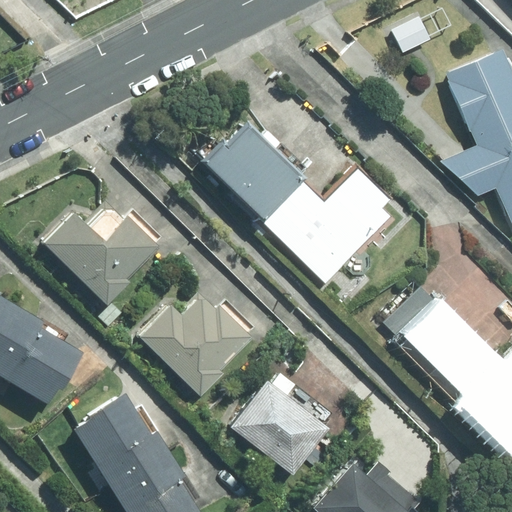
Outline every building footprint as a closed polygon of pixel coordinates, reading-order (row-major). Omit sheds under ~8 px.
[(511,68),(486,15),(423,46),(458,118),(428,132),(456,166),(473,161),(492,199),(511,188),(511,68)] [(368,176),(331,142),(305,170),(230,101),(181,136),(302,248),(368,176)] [(130,222),(101,194),(78,219),(50,192),(21,221),(78,276),(130,222)] [(146,280),(109,316),(169,377),(222,324),(171,272),(153,290),(146,280)] [(511,310),(474,346),(418,285),(377,323),(497,434),(511,417),(511,310)] [(0,301),(0,372),(6,376),(38,325),(0,301)] [(234,360),(202,410),(274,462),(308,416),(234,360)] [(105,380),(53,409),(111,511),(157,511),(174,503),(105,380)] [(328,441),(293,488),(318,511),(372,511),(398,477),(363,442),(349,459),(328,441)]
